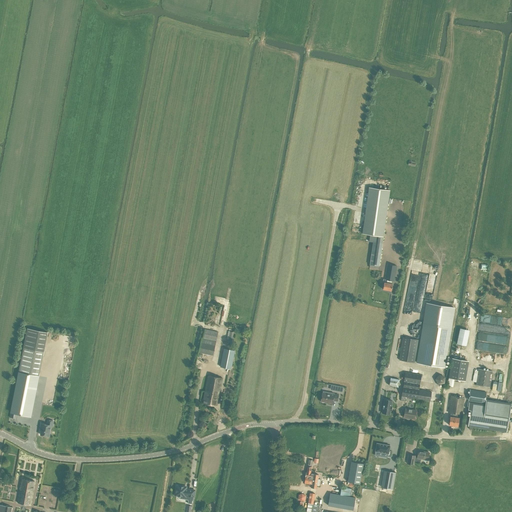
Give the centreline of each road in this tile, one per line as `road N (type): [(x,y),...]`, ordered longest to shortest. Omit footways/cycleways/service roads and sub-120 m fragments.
road 1 (track): [(175,450),(206,210),(237,54),(253,25)]
road 2 (unclassified): [(0,432),(48,455),(96,459),(153,455),(273,423)]
road 3 (track): [(291,421),(302,402),(337,204)]
road 4 (unclassified): [(465,437),(331,421),(273,423)]
road 5 (track): [(444,436),(449,391),(466,392),(472,363),(506,368)]
